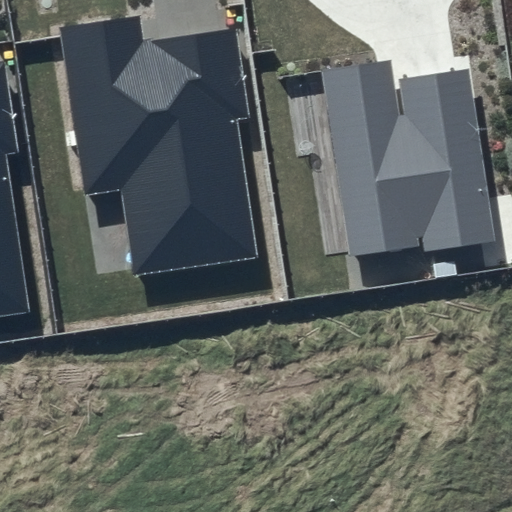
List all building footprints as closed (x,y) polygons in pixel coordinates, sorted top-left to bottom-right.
[(139,16),(58,27),(83,196),(121,190),(134,276),(257,258),(237,121),(250,119),(235,28),(142,41),(139,16)] [(467,69),(397,81),(393,60),(322,70),(352,259),(496,237),(467,69)] [(0,315),(30,311),(6,155),(18,153),(4,61),(0,61),(0,315)] [(511,511),(511,385),(500,310),(436,320),(457,453),(405,461),(412,511),(511,511)] [(353,511),(326,335),(258,346),(270,426),(207,435),(218,511),(353,511)] [(158,511),(133,349),(44,363),(55,432),(12,438),(22,500),(0,503),(0,511),(158,511)]
